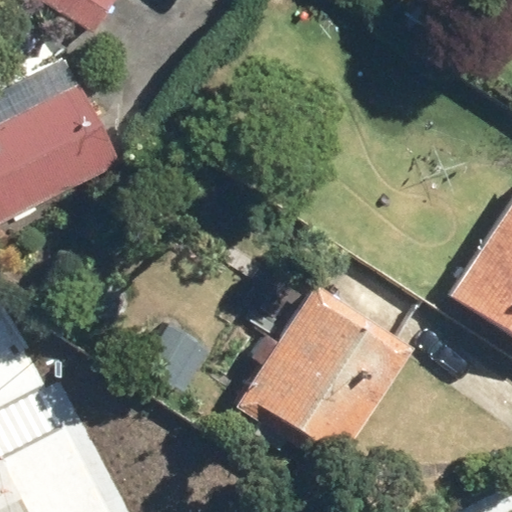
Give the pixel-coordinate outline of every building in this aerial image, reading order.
[(36,0),(83,28),(100,0),(36,0)] [(0,114),(0,214),(111,158),(70,79),(0,114)] [(511,340),(511,183),(439,291),(511,340)] [(224,403),(319,469),(404,346),(282,262),(240,322),(267,341),(224,403)] [(129,363),(165,383),(189,341),(153,320),(129,363)]
